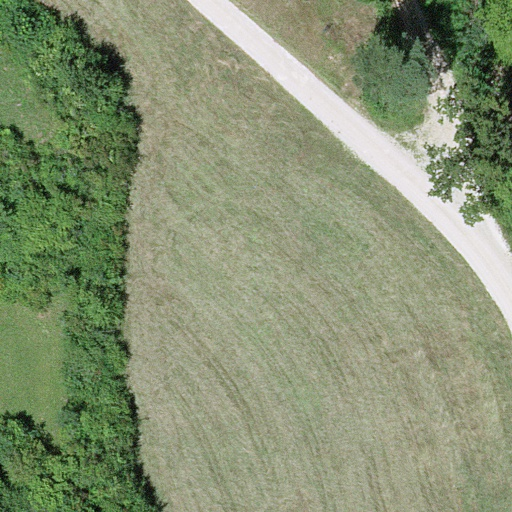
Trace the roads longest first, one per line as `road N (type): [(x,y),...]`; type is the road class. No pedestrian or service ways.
road 1 (track): [(511,309),(473,229),(197,0)]
road 2 (track): [(473,229),(442,90),(406,0)]
